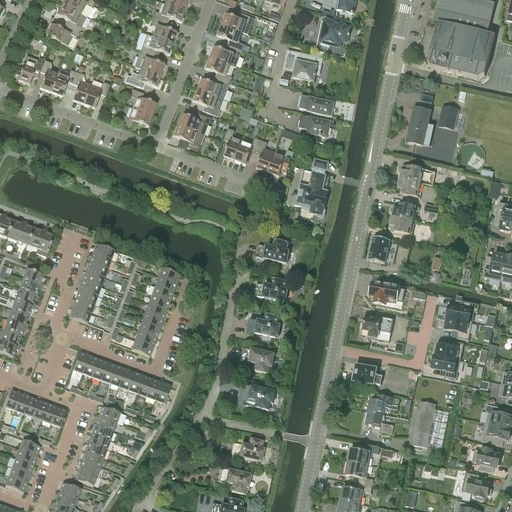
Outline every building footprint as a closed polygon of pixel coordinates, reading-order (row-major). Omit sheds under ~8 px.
[(94,4),(87,0),(82,0),(81,3),(75,0),(64,0),(62,6),(80,16),(85,6),(91,10),(94,4)] [(165,0),(164,6),(183,13),(186,6),(187,7),(189,2),(182,0),(165,0)] [(352,16),(355,0),(337,0),(335,12),(352,16)] [(494,6),(471,0),(438,0),(433,22),(437,23),(427,63),(431,69),(478,81),(484,78),(494,37),(487,35),(494,6)] [(67,29),(78,34),(86,19),(80,16),(62,6),(58,12),(57,12),(55,16),(70,24),(67,29)] [(152,20),(163,24),(165,19),(180,24),(182,20),(181,20),(183,13),(164,6),(160,16),(154,13),(152,20)] [(120,24),(120,25),(120,26),(121,27),(122,27),(124,27),(125,27),(125,26),(126,26),(126,25),(127,24),(127,23),(127,22),(128,21),(129,19),(129,16),(130,14),(130,13),(126,11),(125,12),(124,12),(124,13),(123,13),(122,14),(122,15),(122,17),(122,18),(122,19),(122,20),(121,21),(121,23),(121,24),(120,24)] [(224,20),(222,27),(241,34),(245,24),(251,27),(254,20),(242,16),(240,21),(225,15),(223,20),(224,20)] [(163,24),(152,20),(149,26),(155,28),(152,38),(171,46),(174,39),(175,39),(177,35),(161,29),(163,24)] [(349,37),(349,35),(348,35),(350,28),(344,27),(344,25),(325,21),(324,23),(321,22),(321,23),(315,53),(323,54),(343,59),(348,37),(349,37)] [(78,34),(67,29),(64,33),(50,26),(48,30),(49,30),(45,37),(67,49),(73,39),(75,40),(78,34)] [(238,44),(241,34),(222,27),(219,34),(218,33),(216,38),(232,44),(230,49),(242,53),(244,47),(238,44)] [(146,36),(139,52),(151,57),(153,51),(168,57),(170,53),(169,52),(171,46),(152,38),(146,36)] [(239,59),(242,53),(230,49),(228,54),(213,48),(211,52),(212,53),(210,60),(229,67),(233,57),(239,59)] [(133,69),(140,71),(159,78),(162,71),(163,72),(165,67),(149,62),(151,57),(139,52),(133,69)] [(286,59),(284,68),(295,70),(293,80),(313,84),(314,78),(315,78),(316,76),(318,76),(321,60),(290,54),(289,59),(286,59)] [(34,72),(39,74),(43,62),(38,60),(37,62),(26,58),(21,70),(16,69),(14,75),(19,77),(17,82),(24,85),(24,86),(28,87),(34,72)] [(226,77),(229,67),(210,60),(207,66),(206,66),(204,70),(220,76),(218,81),(230,86),(232,79),(226,77)] [(39,90),(50,94),(57,74),(48,71),(50,65),(43,62),(39,74),(44,76),(39,90)] [(159,78),(140,71),(138,77),(131,74),(130,78),(126,77),(123,84),(139,90),(141,84),(156,90),(158,85),(157,85),(159,78)] [(67,84),(72,86),(76,74),(70,72),(67,78),(57,74),(50,94),(61,98),(67,84)] [(72,102),(83,106),(90,87),(80,83),(82,77),(76,74),(72,86),(77,88),(72,102)] [(258,78),(253,93),(259,95),(264,80),(258,78)] [(224,102),(230,86),(218,81),(216,87),(201,81),(199,85),(200,86),(198,92),(224,102)] [(100,90),(90,87),(83,106),(94,110),(99,96),(105,98),(109,86),(102,84),(100,90)] [(135,100),(131,110),(151,117),(155,106),(141,101),(143,95),(131,91),(129,98),(135,100)] [(217,118),(224,102),(198,92),(195,99),(194,99),(192,103),(208,109),(206,114),(217,118)] [(331,117),(334,104),(301,98),(299,111),(331,117)] [(457,111),(442,108),(438,127),(453,130),(457,111)] [(422,147),(429,112),(414,109),(407,144),(422,147)] [(147,128),(151,117),(131,110),(128,120),(122,118),(119,124),(131,129),(133,123),(147,128)] [(183,116),(178,127),(204,137),(211,120),(199,116),(197,122),(183,116)] [(301,117),(298,130),(307,132),(307,135),(327,139),(330,123),(301,117)] [(198,154),(201,147),(204,137),(178,127),(174,139),(189,144),(187,149),(198,154)] [(234,162),(242,142),(232,139),(234,133),(227,130),(223,142),(229,144),(223,158),(234,162)] [(251,152),(256,154),(260,142),(254,140),(252,146),(242,142),(234,162),(246,166),(251,152)] [(256,170),(267,174),(274,155),(264,151),(267,145),(260,142),(256,154),(261,156),(256,170)] [(284,158),(274,155),(267,174),(278,178),(284,164),(289,166),(293,154),(287,152),(284,158)] [(313,169),(326,172),(328,164),(315,162),(313,169)] [(398,181),(422,186),(432,188),(435,174),(407,168),(406,173),(400,172),(398,181)] [(294,207),(301,208),(302,206),(310,208),(309,215),(314,216),(317,216),(317,218),(323,219),(324,213),(323,212),(327,192),(322,191),(325,177),(303,172),(297,200),(295,199),(294,207)] [(422,186),(398,181),(396,190),(402,191),(401,196),(419,200),(422,186)] [(491,183),(488,199),(496,201),(500,185),(491,183)] [(510,234),(511,225),(511,207),(498,204),(493,225),(500,227),(499,231),(510,233),(510,234)] [(312,222),(314,216),(309,215),(310,208),(302,206),(301,208),(299,219),(312,222)] [(391,218),(414,223),(417,209),(399,206),(398,211),(392,210),(391,218)] [(0,225),(0,237),(6,239),(13,222),(5,219),(6,217),(3,216),(0,225)] [(414,223),(391,218),(389,227),(394,228),(393,233),(411,237),(414,223)] [(6,239),(17,243),(24,224),(20,223),(20,225),(13,222),(6,239)] [(17,243),(27,247),(33,230),(25,227),(26,225),(24,224),(17,243)] [(27,247),(36,250),(44,231),(41,230),(40,232),(33,230),(27,247)] [(44,231),(36,250),(35,255),(46,259),(47,254),(54,237),(46,234),(47,232),(44,231)] [(389,244),(389,242),(373,239),(367,262),(384,266),(384,264),(392,266),(397,246),(389,244)] [(285,265),(288,253),(285,252),(286,245),(274,243),(273,250),(258,247),(255,259),(285,265)] [(92,255),(110,262),(113,252),(95,246),(92,255)] [(92,255),(88,264),(107,271),(110,262),(92,255)] [(500,283),(505,258),(493,255),(492,260),(486,258),(482,279),(500,283)] [(435,257),(431,269),(440,272),(443,260),(435,257)] [(511,259),(505,258),(500,283),(511,285),(511,259)] [(88,264),(85,273),(103,280),(107,271),(88,264)] [(26,270),(22,281),(41,289),(42,286),(40,285),(43,277),(26,270)] [(158,279),(176,286),(179,276),(161,270),(158,279)] [(100,289),(103,280),(85,273),(82,282),(100,289)] [(172,295),(176,286),(158,279),(154,288),(172,295)] [(22,281),(18,291),(35,298),(38,290),(40,291),(41,289),(22,281)] [(283,303),(286,291),(284,290),(285,284),(273,281),(271,288),(256,285),(253,297),(283,303)] [(97,298),(100,289),(82,282),(79,291),(97,298)] [(399,290),(371,284),(369,297),(374,299),(373,304),(385,307),(386,301),(396,303),(399,290)] [(169,304),(172,295),(154,288),(151,297),(169,304)] [(18,291),(14,302),(34,309),(35,305),(33,305),(35,298),(18,291)] [(79,291),(75,300),(93,307),(97,298),(79,291)] [(414,294),(413,299),(425,302),(426,296),(414,294)] [(166,313),(169,304),(151,297),(148,306),(166,313)] [(75,300),(72,309),(90,316),(93,307),(75,300)] [(14,302),(10,312),(27,318),(30,310),(33,311),(34,309),(14,302)] [(462,311),(448,308),(446,320),(446,319),(472,325),(474,314),(477,314),(479,307),(464,304),(462,311)] [(162,322),(166,313),(148,306),(144,315),(162,322)] [(90,316),(72,309),(68,319),(86,326),(90,316)] [(10,312),(7,322),(26,329),(27,326),(25,325),(27,318),(10,312)] [(159,331),(162,322),(144,315),(141,324),(159,331)] [(277,339),(279,327),(277,327),(279,319),(266,317),(265,324),(249,321),(246,333),(277,339)] [(369,334),(368,339),(388,343),(393,322),(381,320),(380,321),(374,320),(373,321),(364,319),(363,325),(362,325),(361,331),(362,331),(362,332),(369,334)] [(468,342),(472,325),(446,319),(446,320),(444,331),(453,333),(458,334),(456,340),(468,342)] [(7,322),(3,332),(20,339),(23,331),(25,332),(26,329),(7,322)] [(141,324),(138,333),(156,340),(159,331),(141,324)] [(3,332),(3,333),(2,332),(0,332),(0,342),(19,350),(20,346),(17,345),(20,339),(3,332)] [(152,349),(156,340),(138,333),(134,342),(152,349)] [(0,342),(0,354),(13,359),(16,351),(18,352),(19,350),(0,342)] [(152,349),(134,342),(131,352),(149,359),(152,349)] [(459,363),(463,346),(452,343),(450,349),(442,347),(437,346),(434,358),(459,363)] [(272,369),(274,356),(243,350),(240,362),(256,365),(255,372),(268,375),(269,368),(272,369)] [(82,375),(88,357),(79,354),(72,372),(82,375)] [(82,375),(91,379),(97,361),(88,357),(82,375)] [(456,381),(459,363),(434,358),(434,357),(431,370),(437,371),(445,373),(444,378),(456,381)] [(107,364),(97,361),(91,379),(100,382),(107,364)] [(100,382),(109,385),(116,367),(107,364),(100,382)] [(109,385),(118,389),(125,371),(116,367),(109,385)] [(353,375),(351,381),(353,381),(352,383),(373,387),(373,386),(380,387),(382,378),(375,377),(376,369),(369,368),(368,370),(355,367),(354,375),(353,375)] [(118,389),(127,392),(134,374),(125,371),(118,389)] [(410,372),(408,379),(416,381),(418,374),(410,372)] [(127,392),(136,395),(143,377),(134,374),(127,392)] [(503,374),(501,386),(511,388),(511,374),(511,376),(503,374)] [(136,395),(145,398),(152,381),(143,377),(136,395)] [(145,398),(154,402),(161,384),(152,381),(145,398)] [(161,384),(154,402),(164,405),(170,388),(161,384)] [(272,405),(275,393),(244,386),(241,399),(257,402),(256,409),(268,412),(270,405),(272,405)] [(511,388),(501,386),(498,397),(507,399),(505,406),(511,407),(511,388)] [(4,409),(14,413),(19,399),(20,395),(11,392),(9,395),(4,409)] [(14,413),(23,416),(28,402),(29,399),(20,395),(19,399),(14,413)] [(370,401),(368,414),(383,417),(384,417),(385,409),(397,411),(398,402),(386,399),(377,398),(376,403),(370,401)] [(23,416),(32,419),(37,406),(38,402),(29,399),(28,402),(23,416)] [(32,419),(41,422),(46,409),(47,405),(38,402),(37,406),(32,419)] [(426,450),(441,453),(449,413),(435,410),(435,406),(420,403),(411,447),(426,450)] [(41,422),(50,426),(55,412),(56,409),(47,405),(46,409),(41,422)] [(101,408),(98,418),(115,425),(119,415),(101,408)] [(66,412),(56,409),(55,412),(50,426),(59,429),(66,412)] [(487,413),(485,425),(510,431),(510,430),(511,420),(511,418),(508,418),(509,412),(497,409),(496,415),(487,413)] [(368,414),(365,427),(380,430),(379,434),(392,437),(393,427),(382,425),(384,417),(383,417),(368,414)] [(112,434),(115,425),(98,418),(94,427),(112,434)] [(485,425),(481,443),(502,448),(503,441),(507,442),(510,431),(485,425)] [(109,443),(112,434),(94,427),(91,436),(109,443)] [(105,452),(109,443),(91,436),(88,445),(105,452)] [(22,442),(18,451),(36,458),(40,449),(22,442)] [(260,463),(262,457),(259,457),(262,443),(253,442),(252,449),(236,446),(234,458),(260,463)] [(102,461),(105,452),(88,445),(84,454),(102,461)] [(347,464),(366,467),(367,460),(370,461),(371,455),(378,457),(379,450),(365,447),(364,453),(350,450),(347,464)] [(481,453),(474,452),(471,464),(480,465),(478,472),(491,475),(492,468),(496,469),(499,457),(490,455),(491,449),(482,447),(481,453)] [(382,450),(381,457),(390,459),(392,452),(382,450)] [(18,451),(15,461),(33,467),(36,458),(18,451)] [(99,470),(102,461),(84,454),(81,463),(99,470)] [(15,461),(11,470),(30,476),(33,467),(15,461)] [(95,479),(99,470),(81,463),(78,472),(95,479)] [(358,479),(357,486),(371,489),(373,481),(366,480),(367,475),(365,474),(366,467),(347,464),(344,477),(358,479)] [(11,470),(8,479),(26,485),(30,476),(11,470)] [(247,489),(250,476),(219,470),(216,483),(233,486),(231,493),(243,495),(245,489),(247,489)] [(95,479),(78,472),(74,482),(92,488),(95,479)] [(486,479),(465,474),(461,493),(475,496),(474,501),(483,503),(484,498),(486,498),(486,497),(490,498),(491,491),(488,491),(489,486),(485,485),(486,479)] [(26,485),(8,479),(5,488),(23,495),(26,485)] [(58,495),(76,501),(80,491),(62,485),(58,495)] [(339,502),(358,506),(360,499),(362,499),(363,494),(370,495),(371,489),(357,486),(356,492),(342,489),(339,502)] [(409,491),(406,507),(415,509),(418,492),(409,491)] [(73,510),(76,501),(58,495),(55,504),(73,510)] [(242,511),(243,511),(240,510),(242,504),(229,501),(228,508),(212,505),(210,511),(242,511)] [(357,511),(358,506),(339,502),(337,511),(357,511)] [(454,511),(475,511),(477,508),(456,503),(454,511)]
